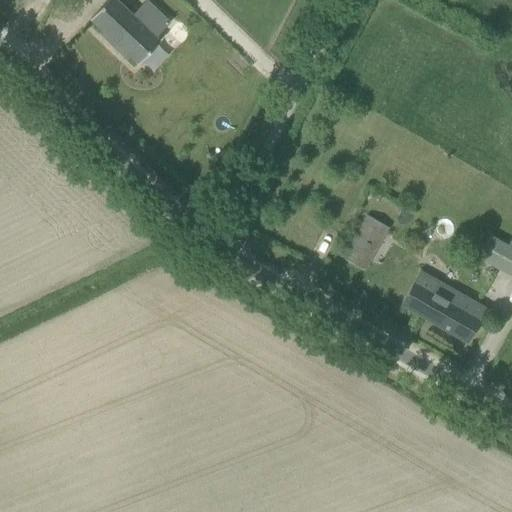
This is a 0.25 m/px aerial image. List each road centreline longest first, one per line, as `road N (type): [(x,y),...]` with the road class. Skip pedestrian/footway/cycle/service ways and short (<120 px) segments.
road 1 (tertiary): [(511,412),(289,289),(219,240)]
road 2 (tertiary): [(219,240),(0,40)]
road 3 (unclassified): [(219,240),(346,0)]
